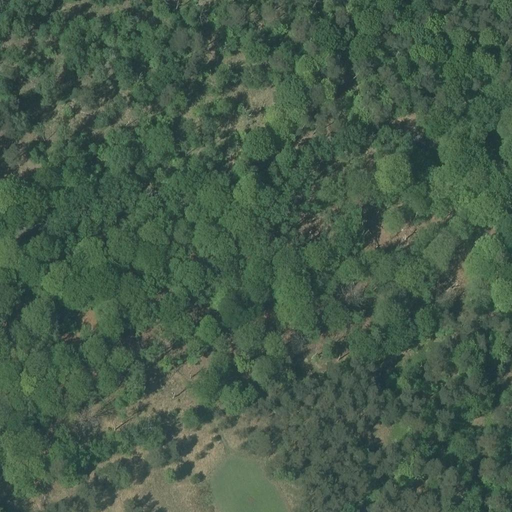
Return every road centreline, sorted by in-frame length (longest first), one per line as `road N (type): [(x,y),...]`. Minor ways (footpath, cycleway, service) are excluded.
road 1 (unclassified): [(0,231),(369,126),(404,128),(434,147),(460,181),(511,288)]
road 2 (track): [(371,0),(448,40),(498,88)]
